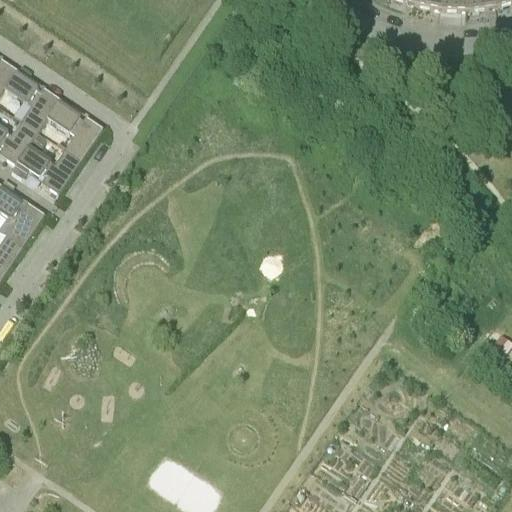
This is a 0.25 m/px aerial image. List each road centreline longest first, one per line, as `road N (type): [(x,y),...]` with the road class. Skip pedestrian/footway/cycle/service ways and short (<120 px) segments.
road 1 (residential): [(0,327),(121,139),(0,46)]
road 2 (residential): [(511,42),(449,46),(373,33),(317,0)]
